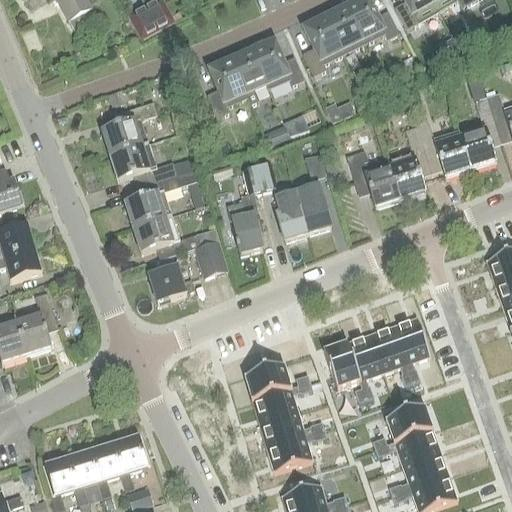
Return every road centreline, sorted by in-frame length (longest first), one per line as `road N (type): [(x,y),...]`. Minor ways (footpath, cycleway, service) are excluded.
road 1 (residential): [(134,359),(425,237)]
road 2 (residential): [(27,114),(318,0)]
road 3 (residential): [(134,359),(27,114)]
road 4 (residential): [(511,487),(425,237)]
road 5 (residential): [(205,511),(134,359)]
road 6 (residential): [(0,429),(134,359)]
